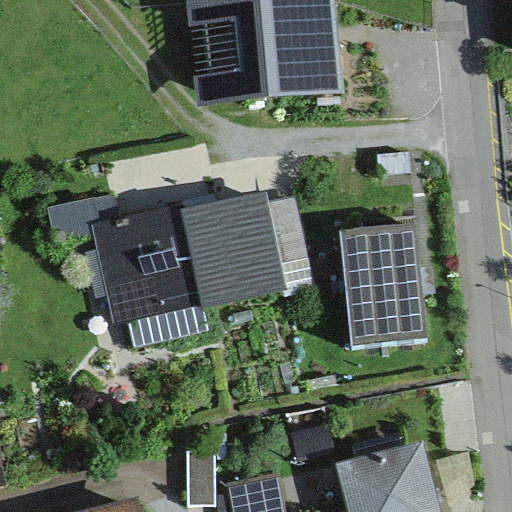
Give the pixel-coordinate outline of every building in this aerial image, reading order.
[(334,0),(332,0),(188,13),(198,117),(344,104),(334,0)] [(511,0),(498,0),(504,67),(511,65),(511,0)] [(182,215),(94,234),(114,332),(126,330),(132,356),(212,340),(208,316),(287,299),(268,205),(183,222),(182,215)] [(418,230),(341,238),(352,354),(429,346),(418,230)] [(437,511),(424,454),(337,475),(345,511),(437,511)] [(215,458),(188,458),(187,511),(209,511),(215,511),(215,458)] [(285,511),(280,481),(228,490),(231,511),(285,511)]
